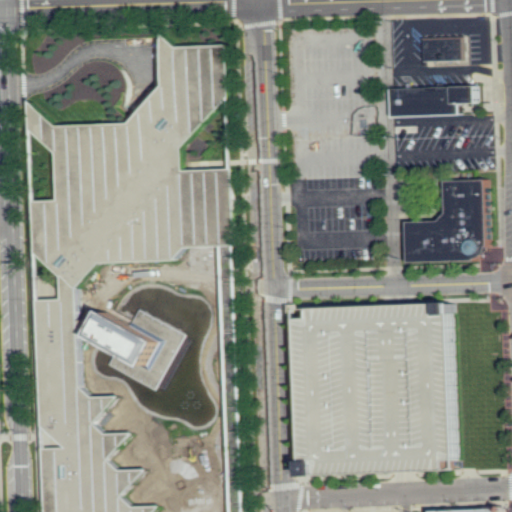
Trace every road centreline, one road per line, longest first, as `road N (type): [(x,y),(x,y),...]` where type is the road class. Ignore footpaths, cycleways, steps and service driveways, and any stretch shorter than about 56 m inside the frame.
road 1 (secondary): [(22,511),(6,13)]
road 2 (residential): [(269,290),(261,4)]
road 3 (tertiary): [(6,13),(261,4)]
road 4 (residential): [(269,290),(511,281)]
road 5 (residential): [(511,487),(278,496)]
road 6 (residential): [(278,511),(269,290)]
road 7 (tertiary): [(261,4),(382,1)]
